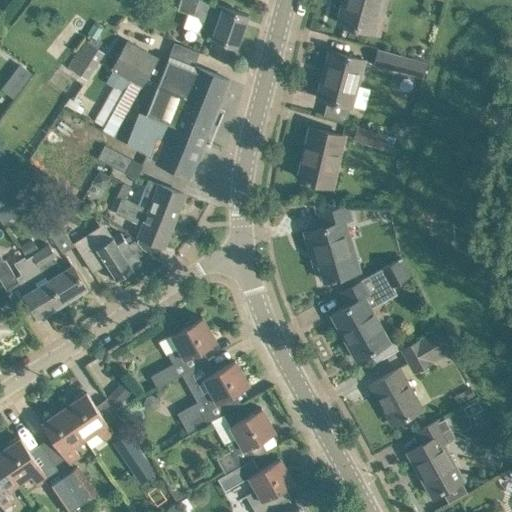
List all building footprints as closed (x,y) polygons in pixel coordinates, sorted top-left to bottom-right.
[(246,14),(205,0),(180,0),(179,6),(196,12),(202,23),(199,31),(213,36),(212,37),(236,45),(246,14)] [(381,0),(347,0),(347,5),(341,3),(337,21),(357,25),(373,30),(381,0)] [(445,0),(438,0),(435,15),(441,17),(445,0)] [(85,39),(67,66),(87,79),(105,52),(85,39)] [(170,55),(194,65),(199,51),(174,41),(169,54),(158,57),(128,39),(110,68),(113,69),(106,81),(113,85),(94,119),(104,125),(102,128),(113,135),(141,85),(142,86),(147,77),(157,83),(170,55)] [(374,62),(373,64),(375,64),(423,78),(423,77),(426,66),(428,62),(378,49),(374,62)] [(321,80),(317,96),(328,99),(349,105),(350,105),(351,104),(356,84),(360,68),(363,59),(349,55),(329,50),(329,51),(332,52),(324,80),(321,80)] [(229,79),(194,65),(170,55),(157,83),(158,83),(146,114),(169,123),(163,138),(136,123),(131,134),(130,145),(156,158),(155,161),(191,175),(229,79)] [(21,62),(14,71),(26,80),(33,72),(21,62)] [(368,119),(366,127),(383,131),(385,124),(368,119)] [(383,131),(366,127),(357,125),(352,140),(382,148),(383,144),(393,147),(396,136),(383,132),(383,131)] [(297,177),(317,182),(331,185),(343,135),(309,127),(297,177)] [(143,164),(104,144),(97,158),(136,178),(143,164)] [(173,219),(183,193),(159,184),(147,179),(137,205),(173,219)] [(173,219),(137,205),(124,200),(131,186),(123,182),(116,196),(121,198),(115,213),(143,224),(138,236),(163,245),(173,219)] [(323,280),(343,274),(354,271),(340,222),(351,219),(347,205),(339,207),(319,213),(323,226),(304,231),(309,248),(314,247),(323,280)] [(74,245),(60,224),(48,231),(62,252),(74,245)] [(96,247),(105,262),(116,278),(142,262),(135,252),(140,248),(134,239),(128,243),(121,232),(96,247)] [(32,238),(20,245),(27,256),(39,248),(32,238)] [(33,253),(62,301),(86,286),(72,264),(62,270),(54,258),(56,256),(49,244),(33,253)] [(38,316),(62,301),(33,253),(16,264),(26,280),(19,284),(38,316)] [(18,280),(16,276),(5,258),(0,261),(0,279),(5,288),(18,280)] [(397,336),(388,341),(369,307),(381,301),(376,294),(404,278),(395,262),(342,291),(349,304),(331,313),(356,358),(376,347),(382,357),(401,347),(402,346),(397,336)] [(0,334),(11,328),(0,310),(0,334)] [(151,375),(158,387),(191,368),(185,358),(216,340),(202,316),(171,334),(178,347),(168,352),(173,362),(151,375)] [(402,346),(401,347),(414,371),(451,351),(438,327),(402,346)] [(199,406),(201,410),(200,411),(185,419),(192,430),(206,422),(234,406),(228,395),(248,384),(234,360),(203,377),(211,390),(200,396),(204,403),(199,406)] [(421,408),(398,367),(370,383),(392,423),(421,408)] [(471,386),(454,396),(458,404),(475,394),(471,386)] [(77,399),(64,407),(84,437),(96,429),(103,439),(113,432),(110,427),(121,419),(111,404),(100,411),(95,405),(86,392),(84,393),(82,391),(75,396),(77,399)] [(477,398),(462,406),(467,415),(482,407),(477,398)] [(44,421),(41,423),(50,436),(65,457),(68,462),(79,455),(72,445),(84,437),(64,407),(51,416),(50,414),(42,419),(44,421)] [(232,448),(218,456),(227,471),(245,461),(253,457),(255,456),(249,446),(262,438),(275,431),(261,407),(244,416),(239,408),(227,414),(232,423),(239,436),(229,442),(232,448)] [(441,417),(435,420),(418,429),(425,442),(410,450),(425,477),(423,479),(432,495),(450,486),(462,479),(438,436),(448,430),(441,417)] [(129,430),(117,438),(138,468),(149,460),(146,456),(132,434),(129,430)] [(10,444),(0,450),(0,455),(18,482),(30,474),(37,484),(47,477),(20,437),(18,438),(16,436),(9,441),(10,444)] [(6,490),(18,482),(0,455),(0,503),(2,507),(13,500),(6,490)] [(227,471),(218,477),(225,489),(249,476),(256,488),(245,494),(252,505),(255,511),(263,511),(269,509),(274,506),(268,496),(285,486),(293,482),(280,457),(259,469),(253,457),(245,461),(227,471)] [(62,476),(80,503),(88,498),(91,502),(98,498),(94,493),(95,492),(77,465),(62,476)] [(66,511),(80,503),(62,476),(48,486),(65,511),(66,511)] [(181,481),(169,488),(177,501),(189,493),(181,481)]
